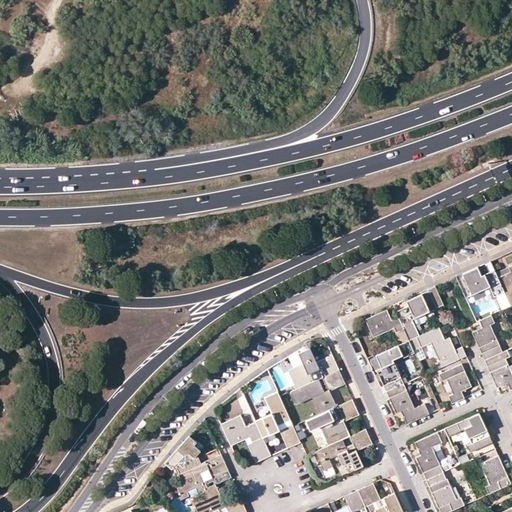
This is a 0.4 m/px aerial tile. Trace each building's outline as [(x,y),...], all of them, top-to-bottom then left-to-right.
[(505,291),(511,306),(511,305),(511,264),(508,266),(511,271),(498,276),(505,291)] [(457,276),(466,297),(490,285),(495,295),(505,291),(498,276),(496,272),(495,269),(482,275),(478,266),(457,276)] [(496,272),(498,276),(511,271),(508,266),(496,272)] [(412,318),(443,304),(434,286),(428,288),(429,290),(407,300),(409,305),(396,310),(399,316),(404,327),(409,339),(419,335),(415,325),(412,318)] [(387,307),(365,317),(374,336),(394,326),(396,331),(404,327),(399,316),(392,319),(387,307)] [(427,320),(424,313),(412,318),(415,325),(427,320)] [(473,331),(480,346),(482,353),(500,345),(490,324),(494,322),(491,315),(479,320),(483,327),(473,331)] [(442,366),(466,355),(462,346),(455,349),(449,336),(444,339),(439,326),(419,335),(409,339),(414,349),(431,341),(442,366)] [(414,349),(409,339),(376,354),(376,356),(381,367),(377,369),(386,391),(404,383),(393,358),(402,354),(404,357),(415,352),(414,349)] [(503,351),(500,345),(482,353),(485,359),(503,351)] [(338,369),(335,362),(332,355),(315,362),(309,348),(298,353),(303,364),(288,370),(296,388),(318,378),(322,376),(338,369)] [(488,366),(497,386),(508,382),(511,390),(511,389),(511,371),(506,358),(510,355),(508,349),(503,351),(485,359),(488,366)] [(377,369),(381,367),(376,356),(370,358),(375,369),(377,369)] [(411,358),(404,361),(410,375),(418,371),(411,358)] [(461,364),(440,373),(443,380),(447,379),(453,393),(449,395),(452,402),(465,397),(461,389),(471,385),(461,364)] [(263,377),(269,372),(267,368),(260,373),(263,377)] [(322,376),(326,384),(342,377),(338,369),(322,376)] [(328,389),(329,390),(345,383),(342,377),(326,384),(328,389)] [(318,378),(296,388),(290,391),(296,404),(312,397),(320,414),(332,408),(336,406),(329,390),(328,389),(324,391),(318,378)] [(404,383),(386,391),(396,411),(401,409),(407,423),(429,413),(425,403),(414,407),(404,383)] [(277,425),(290,419),(277,391),(264,397),(271,413),(255,420),(256,422),(262,437),(278,430),(277,425)] [(360,412),(367,410),(362,397),(355,400),(360,412)] [(352,399),(336,406),(340,416),(356,409),(352,399)] [(320,414),(306,420),(310,430),(319,426),(328,446),(342,439),(349,436),(343,422),(342,420),(338,422),(332,408),(320,414)] [(356,409),(340,416),(342,420),(343,422),(359,414),(356,409)] [(477,414),(446,428),(449,435),(465,428),(472,442),(468,444),(471,451),(492,441),(487,428),(483,419),(480,421),(477,414)] [(221,423),(230,445),(249,436),(252,442),(253,441),(261,459),(271,455),(262,437),(256,422),(245,426),(240,415),(221,423)] [(292,423),(290,419),(277,425),(278,430),(287,448),(294,445),(285,426),(292,423)] [(294,445),(300,442),(292,423),(285,426),(294,445)] [(367,429),(374,442),(380,438),(373,426),(367,429)] [(365,429),(349,436),(353,444),(369,437),(365,429)] [(417,456),(427,478),(443,471),(432,446),(442,441),(437,431),(416,441),(421,454),(417,456)] [(193,444),(196,441),(188,436),(164,463),(171,469),(175,469),(180,482),(201,473),(208,469),(224,462),(220,454),(201,462),(197,455),(200,450),(193,444)] [(353,444),(356,451),(372,443),(369,437),(353,444)] [(341,475),(362,465),(356,451),(349,454),(342,439),(328,446),(315,452),(323,469),(332,466),(329,458),(338,454),(343,464),(337,467),(341,475)] [(255,462),(261,459),(253,441),(252,442),(247,444),(255,462)] [(504,467),(499,454),(481,462),(491,483),(487,485),(490,492),(511,482),(504,467)] [(476,465),(473,458),(461,463),(464,470),(476,465)] [(208,469),(211,477),(227,470),(224,462),(208,469)] [(227,470),(211,477),(214,484),(230,477),(227,470)] [(446,478),(443,471),(427,478),(430,486),(446,478)] [(193,502),(197,511),(210,511),(218,509),(225,506),(214,484),(208,487),(201,473),(180,482),(176,484),(179,491),(177,492),(181,499),(189,495),(187,492),(197,488),(202,498),(193,502)] [(430,486),(442,511),(452,507),(452,509),(464,504),(461,496),(457,498),(447,478),(446,478),(430,486)] [(387,503),(384,497),(381,499),(373,482),(365,486),(376,508),(387,503)] [(358,489),(368,511),(402,511),(394,493),(384,497),(387,503),(376,508),(365,486),(358,489)] [(149,490),(154,502),(160,499),(154,488),(149,490)] [(368,511),(358,489),(351,492),(358,509),(352,511),(351,511),(368,511)] [(349,505),(352,511),(358,509),(351,492),(344,495),(349,505)] [(226,505),(229,511),(238,511),(245,509),(240,499),(226,505)] [(332,511),(328,503),(319,507),(321,511),(332,511)]
